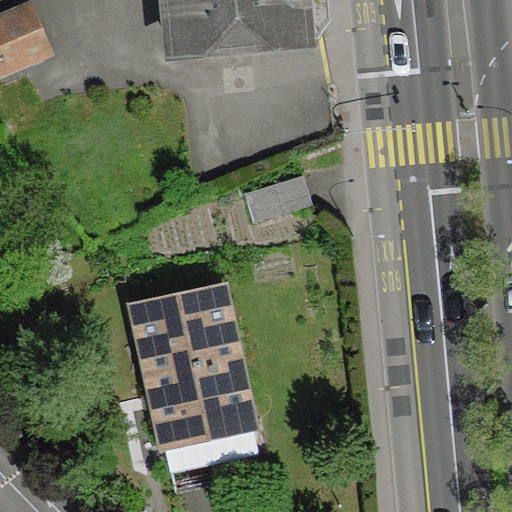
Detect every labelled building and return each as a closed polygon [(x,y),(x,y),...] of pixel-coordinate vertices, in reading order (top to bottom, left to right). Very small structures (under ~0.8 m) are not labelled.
[(307,41),(303,0),(172,0),(178,53),(307,41)] [(0,72),(46,52),(30,13),(0,25),(0,72)] [(0,122),(42,103),(27,72),(0,84),(0,122)] [(314,205),(304,177),(251,194),(260,221),(314,205)] [(225,290),(136,311),(166,445),(256,428),(225,290)] [(262,454),(256,428),(166,445),(174,473),(262,454)]
